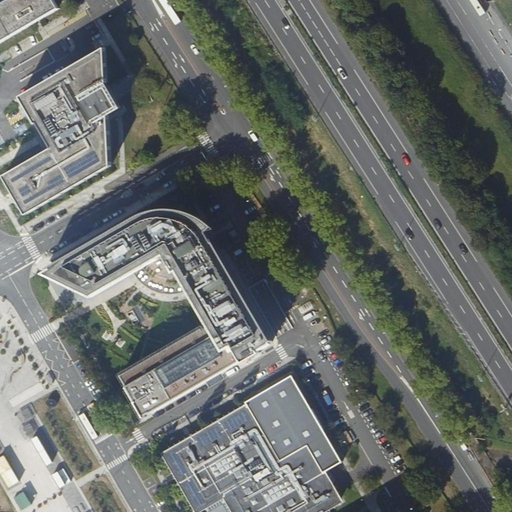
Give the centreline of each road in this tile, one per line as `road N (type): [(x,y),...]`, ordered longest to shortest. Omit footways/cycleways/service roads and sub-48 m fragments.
road 1 (motorway): [(264,0),(511,386)]
road 2 (motorway): [(511,332),(299,0)]
road 3 (secondary): [(451,462),(236,134)]
road 4 (unclassified): [(4,263),(145,511)]
road 5 (unclassified): [(236,134),(4,263)]
road 6 (secondary): [(236,134),(150,0)]
